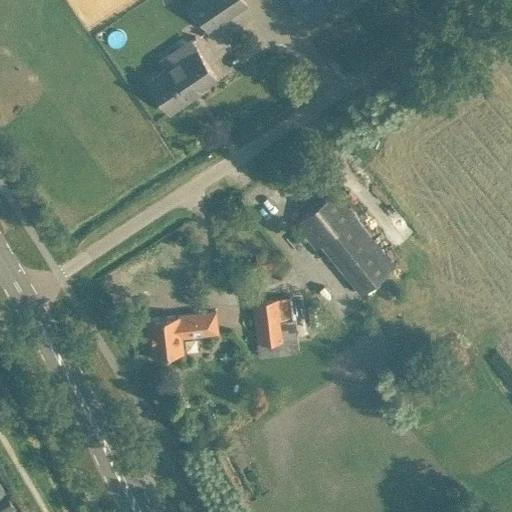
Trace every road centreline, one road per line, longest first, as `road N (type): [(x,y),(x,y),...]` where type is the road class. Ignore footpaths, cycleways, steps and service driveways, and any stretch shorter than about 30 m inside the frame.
road 1 (unclassified): [(23,299),(335,89)]
road 2 (tertiary): [(137,511),(23,299)]
road 3 (track): [(335,89),(468,0)]
